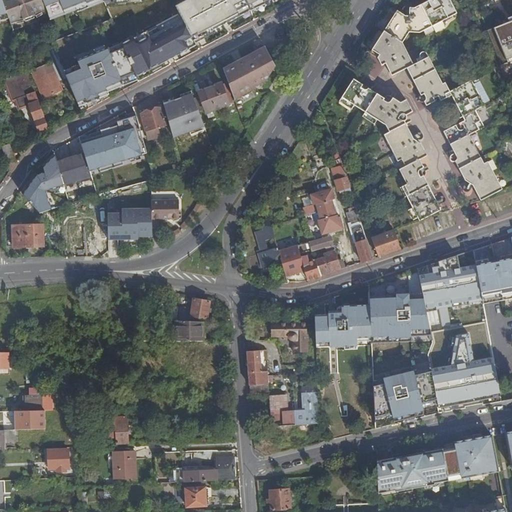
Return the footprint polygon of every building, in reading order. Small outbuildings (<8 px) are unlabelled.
[(15,0),(1,0),(7,16),(11,26),(25,20),(26,23),(34,20),(33,17),(47,13),(42,0),(26,0),(26,2),(25,4),(24,5),(22,5),(20,4),(19,2),(17,3),(15,0)] [(42,0),(47,13),(51,21),(106,4),(109,2),(124,0),(42,0)] [(251,13),(246,0),(186,0),(175,6),(178,14),(111,47),(78,62),(81,71),(67,76),(83,113),(139,83),(138,80),(254,22),(251,13)] [(246,0),(251,13),(274,0),(246,0)] [(466,121),(444,131),(459,160),(455,161),(466,181),(474,185),(481,200),(503,189),(489,162),(484,164),(470,135),(480,130),(476,123),(481,121),(475,110),(485,105),(473,80),(450,91),(446,83),(442,85),(428,57),(414,65),(404,43),(409,33),(420,33),(457,14),(450,0),(430,0),(415,9),(410,8),(409,16),(405,16),(398,11),(369,51),(375,55),(374,59),(377,58),(381,66),(386,63),(392,76),(407,68),(421,96),(425,94),(426,97),(425,102),(427,106),(435,102),(433,98),(439,96),(441,101),(452,96),(466,121)] [(511,17),(489,26),(504,65),(511,61),(511,17)] [(264,45),(223,68),(235,99),(242,95),(241,92),(249,87),(251,91),(257,88),(256,86),(252,79),(256,76),(259,84),(265,81),(275,64),(264,45)] [(51,63),(36,69),(44,89),(47,96),(62,89),(51,63)] [(40,131),(48,128),(26,69),(6,76),(17,107),(21,105),(24,112),(32,109),(40,131)] [(354,79),(342,98),(386,125),(389,132),(383,135),(397,162),(402,160),(405,166),(399,169),(407,184),(402,187),(419,221),(441,210),(424,175),(421,177),(419,173),(421,170),(424,168),(420,159),(428,155),(423,143),(414,140),(404,120),(399,118),(402,115),(406,114),(413,111),(407,99),(400,103),(393,99),(391,103),(369,88),(367,91),(360,87),(363,84),(354,79)] [(213,85),(215,88),(199,95),(200,96),(194,98),(199,110),(204,108),(206,112),(229,103),(221,82),(213,85)] [(213,85),(198,91),(199,95),(215,88),(213,85)] [(242,95),(251,91),(249,87),(241,92),(242,95)] [(181,96),(182,97),(193,93),(191,89),(180,94),(181,96)] [(194,98),(193,93),(182,97),(181,96),(175,99),(175,100),(164,103),(168,116),(174,136),(189,130),(204,124),(199,110),(194,98)] [(150,111),(142,113),(148,130),(150,137),(159,134),(157,127),(167,124),(162,107),(150,111)] [(105,133),(81,141),(90,170),(149,152),(138,114),(119,120),(120,124),(103,129),(105,133)] [(204,124),(189,130),(191,134),(205,128),(204,124)] [(10,143),(2,146),(7,164),(16,161),(10,143)] [(344,193),(351,190),(343,165),(337,150),(333,151),(338,167),(331,169),(334,181),(335,180),(338,191),(343,190),(344,193)] [(90,170),(84,153),(57,162),(64,184),(92,176),(90,170)] [(196,173),(193,165),(183,169),(185,177),(196,173)] [(47,172),(28,200),(40,213),(50,210),(46,203),(61,182),(47,172)] [(319,220),(323,234),(344,228),(340,214),(337,215),(332,200),(335,199),(332,189),(326,191),(325,189),(323,188),(320,189),(318,191),(319,194),(312,195),(315,205),(305,207),(307,216),(320,212),(322,219),(319,220)] [(282,195),(272,197),(263,200),(265,206),(283,202),(282,195)] [(177,199),(151,200),(151,208),(152,218),(178,217),(177,199)] [(114,203),(107,203),(108,239),(138,238),(138,236),(152,236),(152,218),(151,208),(121,209),(121,213),(114,214),(114,203)] [(347,214),(362,262),(372,258),(356,206),(348,208),(349,214),(347,214)] [(382,220),(387,232),(395,230),(391,218),(382,220)] [(63,223),(64,245),(91,244),(90,222),(63,223)] [(43,225),(13,226),(13,246),(43,247),(43,225)] [(274,273),(284,271),(281,260),(278,252),(269,254),(267,245),(276,242),(271,225),(262,226),(264,234),(256,236),(259,245),(262,244),(265,253),(261,254),(258,255),(260,264),(263,263),(265,270),(273,268),(274,273)] [(387,232),(371,238),(378,257),(402,249),(395,230),(387,232)] [(332,236),(310,242),(311,246),(312,251),(334,245),(332,236)] [(485,304),(511,298),(511,246),(511,238),(474,250),(485,304)] [(108,249),(117,249),(116,240),(108,240),(108,249)] [(299,250),(311,246),(310,242),(298,246),(299,250)] [(320,255),(326,274),(342,269),(336,250),(320,255)] [(306,254),(301,255),(302,257),(309,280),(319,277),(320,276),(315,260),(308,261),(306,254)] [(302,257),(281,260),(284,271),(287,281),(297,283),(309,280),(302,257)] [(387,280),(369,286),(370,306),(371,315),(372,338),(412,336),(411,330),(430,330),(419,270),(396,277),(396,279),(387,280)] [(182,313),(181,319),(192,320),(192,316),(207,318),(210,301),(194,300),(192,314),(182,313)] [(179,306),(169,305),(168,318),(177,319),(179,306)] [(371,315),(370,306),(343,307),(343,312),(329,313),(329,316),(314,317),(315,345),(329,344),(329,348),(344,347),(356,347),(357,347),(356,342),(356,338),(372,338),(371,315)] [(438,320),(442,343),(486,333),(481,311),(438,320)] [(269,317),(244,317),(246,341),(255,341),(256,338),(270,338),(269,317)] [(178,320),(178,341),(205,341),(205,323),(178,320)] [(306,322),(274,324),(275,337),(288,336),(289,338),(290,340),(292,341),(293,341),(294,353),(307,352),(306,322)] [(189,350),(189,382),(213,382),(213,371),(211,371),(211,360),(213,360),(213,350),(189,350)] [(261,361),(268,361),(267,350),(247,351),(250,393),(269,392),(268,371),(261,372),(261,361)] [(428,369),(374,381),(376,422),(437,408),(428,369)] [(304,410),(294,410),(295,425),(319,423),(318,393),(303,393),(304,410)] [(19,404),(20,411),(46,410),(55,410),(54,394),(23,395),(23,404),(19,404)] [(287,394),(269,394),(270,415),(270,426),(295,425),(294,410),(288,411),(287,394)] [(20,422),(46,421),(46,410),(20,411),(20,422)] [(129,443),(128,420),(117,420),(116,417),(107,417),(108,436),(117,436),(117,443),(129,443)] [(435,484),(500,472),(493,436),(456,443),(456,447),(386,460),(386,461),(378,461),(380,491),(396,490),(397,492),(435,485),(435,484)] [(68,452),(76,452),(76,446),(67,447),(67,449),(51,450),(51,468),(60,468),(60,471),(64,471),(65,478),(73,477),(72,471),(69,471),(68,452)] [(135,452),(114,453),(115,480),(137,479),(135,452)] [(177,472),(177,483),(235,480),(234,458),(221,459),(221,458),(217,458),(217,467),(210,468),(210,470),(196,471),(196,468),(185,468),(185,471),(177,472)] [(78,483),(77,477),(73,477),(65,478),(65,483),(68,483),(68,488),(73,488),(73,483),(78,483)] [(208,488),(189,489),(189,506),(209,505),(208,488)] [(288,490),(270,491),(271,511),(289,510),(288,490)] [(309,503),(322,502),(322,491),(308,492),(309,503)]
